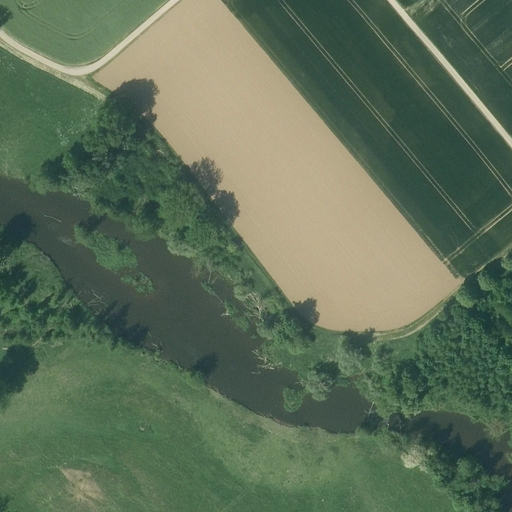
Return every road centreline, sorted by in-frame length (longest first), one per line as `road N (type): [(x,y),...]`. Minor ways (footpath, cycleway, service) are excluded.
road 1 (track): [(75,74),(137,116),(301,334),(409,335),(511,248)]
road 2 (track): [(176,0),(105,61),(75,74),(0,34)]
road 3 (track): [(511,145),(391,0)]
